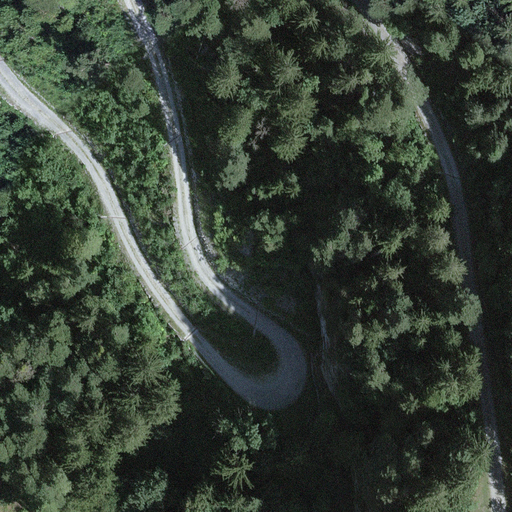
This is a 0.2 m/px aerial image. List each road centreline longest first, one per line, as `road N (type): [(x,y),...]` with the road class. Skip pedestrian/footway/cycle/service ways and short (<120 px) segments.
road 1 (track): [(0,69),(100,182),(178,330),(253,396),(280,384),(285,352),(269,326),(190,261),(174,119),(133,0)]
road 2 (track): [(356,0),(393,49),(451,163),(496,511)]
